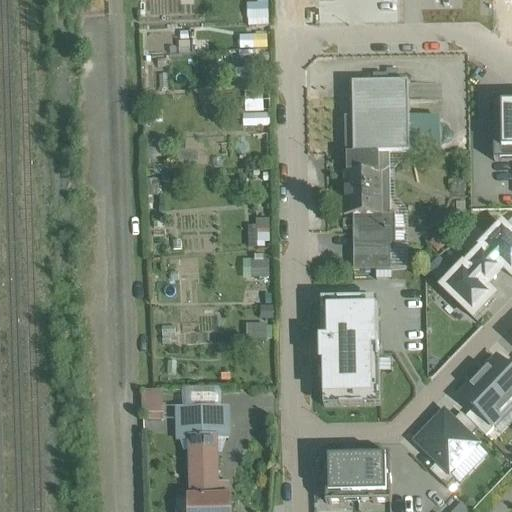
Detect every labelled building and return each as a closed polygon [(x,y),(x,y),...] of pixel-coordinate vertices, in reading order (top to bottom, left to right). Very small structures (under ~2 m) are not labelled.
[(398,84),(398,77),(375,77),(375,85),(398,84)] [(375,85),(353,85),(354,118),(355,155),(380,154),(380,155),(411,154),(409,84),(398,84),(375,85)] [(511,101),(493,102),(495,163),(511,162),(511,101)] [(441,135),(441,116),(419,116),(419,136),(441,135)] [(355,155),(354,118),(346,119),(347,155),(355,155)] [(380,154),(355,155),(347,155),(347,174),(380,174),(380,155),(380,154)] [(381,197),(380,174),(347,174),(348,198),(345,198),(346,216),(357,216),(357,271),(391,271),(390,215),(386,215),(386,197),(381,197)] [(472,257),(498,280),(504,273),(511,280),(511,219),(507,225),(502,221),(478,247),(480,248),(472,257)] [(269,222),(248,224),(249,245),(271,244),(269,222)] [(491,288),(498,280),(472,257),(465,264),(463,263),(439,289),(474,322),(499,295),(491,288)] [(270,277),(271,259),(244,258),(244,277),(270,277)] [(379,301),(321,302),(323,409),(380,408),(379,301)] [(477,376),(511,409),(511,408),(511,368),(511,369),(496,355),(477,376)] [(486,436),(511,409),(477,376),(458,396),(473,410),(466,417),(480,431),(486,436)] [(163,392),(143,392),(143,414),(163,414),(163,392)] [(214,409),(190,409),(191,439),(215,439),(214,409)] [(444,409),(412,443),(450,479),(482,445),(474,437),(480,431),(466,417),(461,413),(455,420),(444,409)] [(191,439),(193,499),(217,499),(216,439),(215,439),(191,439)] [(391,455),(325,456),(326,504),(392,502),(391,455)] [(193,499),(190,499),(190,511),(230,511),(230,499),(217,499),(193,499)]
